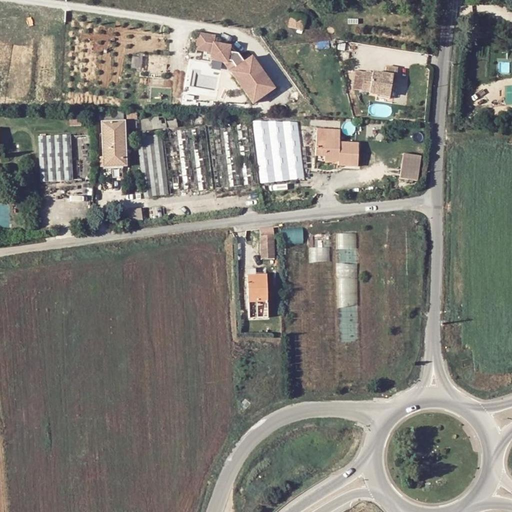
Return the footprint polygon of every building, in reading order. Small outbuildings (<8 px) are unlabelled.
[(283,35),(297,37),(299,23),(285,21),(283,35)] [(198,32),(195,50),(211,52),(210,60),(224,63),(253,104),(277,88),(253,54),(244,60),(239,52),(229,51),(230,43),(216,41),(217,35),(198,32)] [(370,98),(383,99),(384,92),(385,86),(390,87),(391,72),(380,70),(378,77),(365,76),(364,95),(363,97),(370,98)] [(357,75),(355,94),(364,95),(365,76),(357,75)] [(165,118),(166,129),(178,128),(177,117),(165,118)] [(141,120),(142,131),(154,130),(153,119),(141,120)] [(128,170),(126,124),(102,125),(104,171),(128,170)] [(256,125),(262,186),(305,181),(299,125),(256,125)] [(258,185),(252,126),(211,129),(217,189),(258,185)] [(358,156),(355,144),(340,143),(340,130),(317,129),(315,149),(324,150),(324,156),(325,156),(325,161),(339,162),(339,166),(357,167),(358,156)] [(212,190),(207,130),(165,134),(171,195),(212,190)] [(71,133),(39,135),(41,181),(74,179),(71,133)] [(166,195),(160,134),(141,136),(147,197),(166,195)] [(416,187),(418,172),(402,169),(400,185),(416,187)] [(113,220),(115,233),(140,230),(139,218),(113,220)] [(304,242),(303,227),(282,229),(283,243),(304,242)] [(271,260),(270,236),(257,236),(258,260),(271,260)] [(267,275),(257,276),(248,276),(249,302),(258,302),(268,302),(267,275)]
